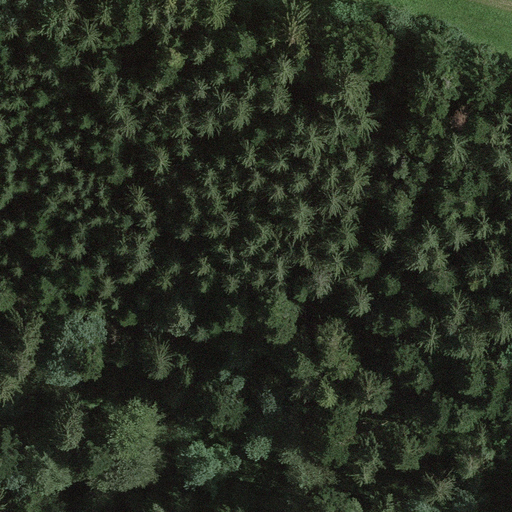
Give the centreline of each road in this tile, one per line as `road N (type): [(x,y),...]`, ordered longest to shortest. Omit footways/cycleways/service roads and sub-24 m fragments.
road 1 (track): [(0,291),(259,344),(511,433)]
road 2 (track): [(511,321),(463,321),(363,297),(132,317)]
